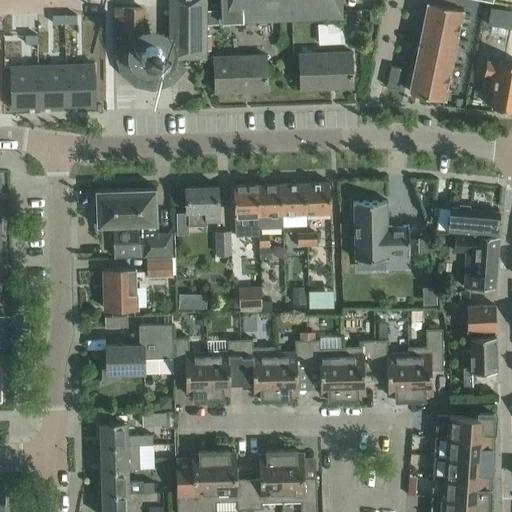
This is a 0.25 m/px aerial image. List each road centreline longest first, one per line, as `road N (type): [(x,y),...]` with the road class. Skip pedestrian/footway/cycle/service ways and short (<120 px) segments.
road 1 (tertiary): [(511,150),(366,139),(56,143)]
road 2 (residential): [(53,454),(56,143)]
road 3 (residential): [(345,498),(393,501),(397,423),(350,420)]
road 4 (residential): [(350,420),(185,423)]
road 5 (tertiary): [(511,376),(511,237)]
